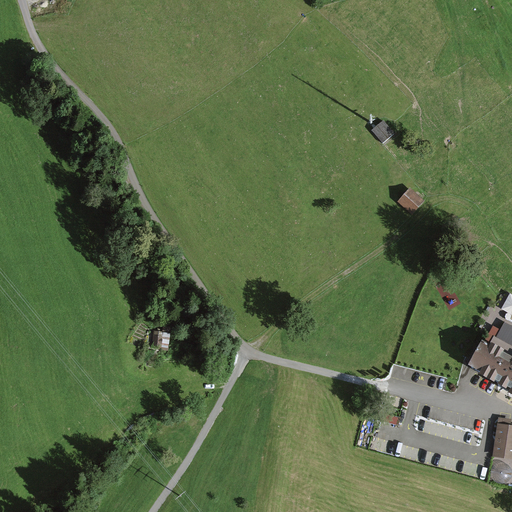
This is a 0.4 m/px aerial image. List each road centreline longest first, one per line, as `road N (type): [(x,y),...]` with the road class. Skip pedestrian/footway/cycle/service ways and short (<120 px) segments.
road 1 (unclassified): [(22,0),(43,56),(112,131),(134,185),(248,351),(510,410)]
road 2 (track): [(154,511),(248,351)]
